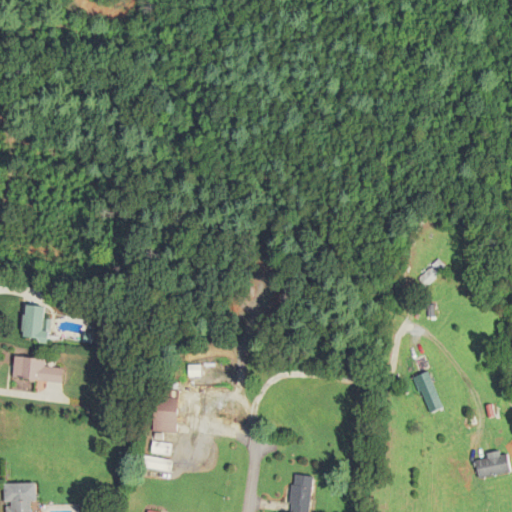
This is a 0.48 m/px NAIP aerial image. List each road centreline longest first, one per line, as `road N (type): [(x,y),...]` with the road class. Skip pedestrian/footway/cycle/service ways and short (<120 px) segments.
road 1 (residential): [(475,298),(237,203),(54,114),(0,122)]
road 2 (residential): [(248,511),(255,406),(264,388),(283,374),(386,380),(402,326),(416,327)]
